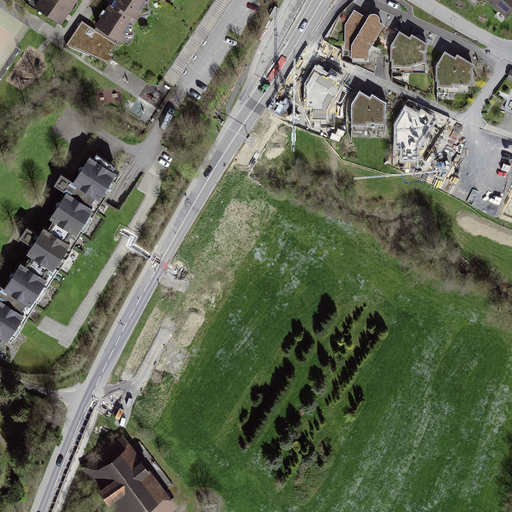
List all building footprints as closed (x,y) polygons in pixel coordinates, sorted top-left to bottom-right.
[(64,18),(69,11),(53,0),(37,0),(33,7),(60,24),(64,18)] [(53,0),(69,11),(76,0),(53,0)] [(116,0),(113,5),(95,31),(117,45),(121,39),(133,36),(130,26),(137,17),(149,15),(146,3),(147,0),(116,0)] [(511,0),(473,0),(474,1),(475,0),(483,0),(502,18),(511,7),(511,0)] [(350,50),(350,59),(368,59),(368,51),(384,25),(379,23),(379,20),(378,17),(375,15),(372,15),(369,16),(367,18),(354,10),(345,25),(344,49),(350,50)] [(67,44),(109,63),(113,57),(110,55),(117,45),(95,31),(82,22),(67,44)] [(409,40),(398,33),(391,46),(390,67),(424,67),(424,48),(426,46),(411,37),(409,40)] [(455,60),(444,53),(436,66),(436,87),(470,87),(470,68),(471,66),(457,57),(455,60)] [(369,100),(358,94),(350,106),(350,127),(384,128),(384,108),(385,106),(371,97),(369,100)] [(116,174),(86,154),(63,188),(93,209),(116,174)] [(93,209),(63,188),(40,222),(70,243),(93,209)] [(70,243),(40,222),(17,257),(47,277),(70,243)] [(0,295),(24,311),(47,277),(17,257),(0,281),(0,295)] [(0,344),(1,345),(24,311),(0,295),(0,344)] [(97,485),(85,493),(94,507),(103,501),(110,511),(142,511),(159,501),(122,447),(88,471),(97,485)]
